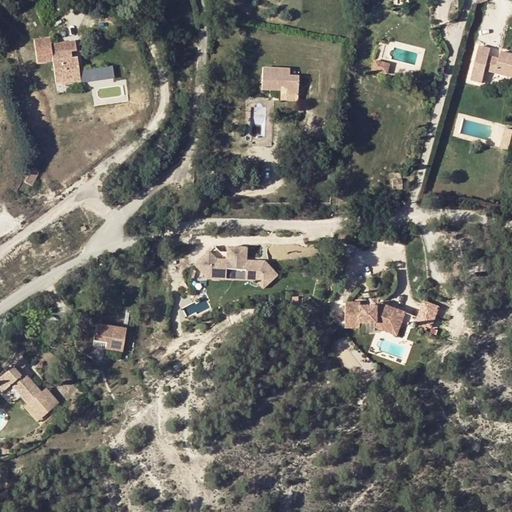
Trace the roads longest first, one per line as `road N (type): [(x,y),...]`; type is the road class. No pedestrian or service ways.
road 1 (residential): [(93,254),(208,223),(312,224),(434,212),(511,228)]
road 2 (residential): [(93,254),(97,239),(184,161),(202,48),(199,0)]
